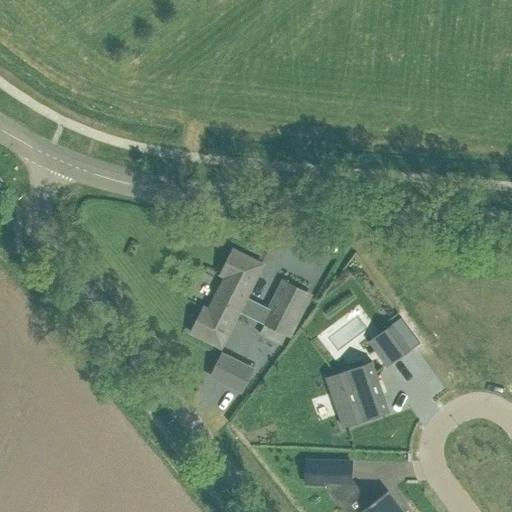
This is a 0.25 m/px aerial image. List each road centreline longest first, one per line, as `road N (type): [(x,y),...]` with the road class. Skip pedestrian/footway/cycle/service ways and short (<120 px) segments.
road 1 (tertiary): [(511,223),(195,195),(49,158)]
road 2 (unclassified): [(261,511),(40,231),(34,210),(49,158)]
road 3 (residential): [(463,511),(432,465),(434,431),(470,405),(511,419)]
